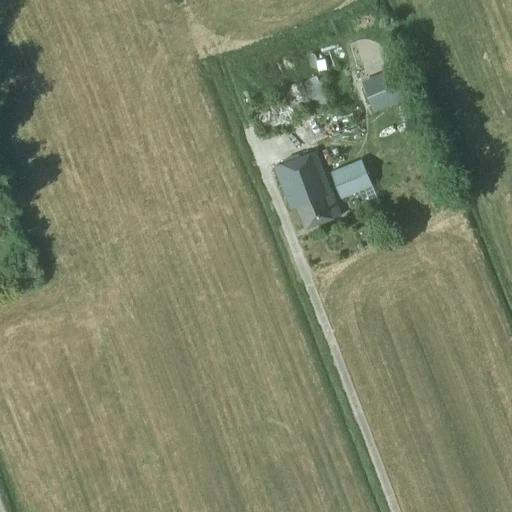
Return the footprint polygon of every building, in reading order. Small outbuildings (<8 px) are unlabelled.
[(365,88),(375,111),(405,99),(392,69),(374,76),(377,83),(365,88)] [(290,126),(331,108),(317,75),(278,92),(290,126)] [(284,127),(276,107),(256,115),(264,136),(284,127)] [(316,150),(275,166),(291,208),(298,206),(306,227),(342,213),(334,192),(331,193),(329,190),(331,189),(316,150)] [(335,182),(341,198),(355,192),(372,185),(363,160),(345,167),(344,166),(330,171),(335,182)]
